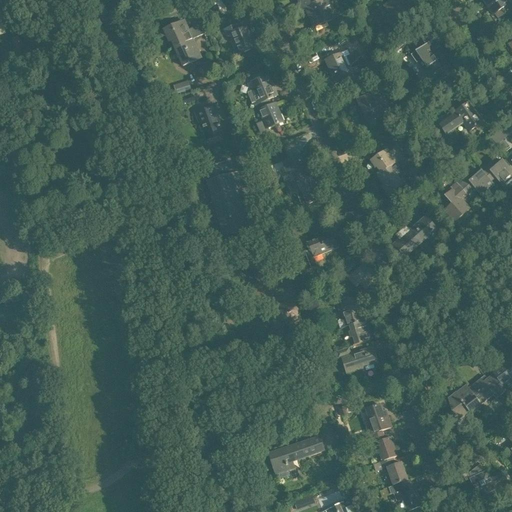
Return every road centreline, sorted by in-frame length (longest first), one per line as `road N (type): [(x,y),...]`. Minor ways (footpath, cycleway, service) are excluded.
road 1 (unclassified): [(199,427),(158,179),(99,2)]
road 2 (unclassified): [(0,478),(88,490),(199,427)]
road 3 (residential): [(204,444),(401,380)]
road 4 (residential): [(352,207),(286,50)]
road 5 (residential): [(445,509),(401,380)]
road 6 (residential): [(410,297),(511,208)]
road 7 (residential): [(401,380),(511,330)]
